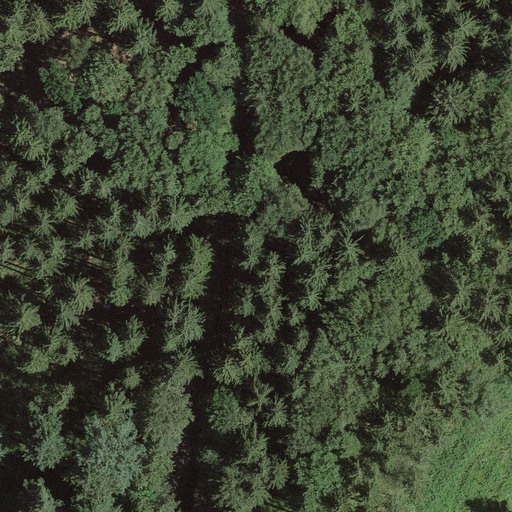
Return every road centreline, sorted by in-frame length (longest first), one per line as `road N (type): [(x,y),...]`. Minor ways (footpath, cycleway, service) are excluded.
road 1 (track): [(240,0),(228,226),(174,511)]
road 2 (track): [(0,35),(116,0)]
